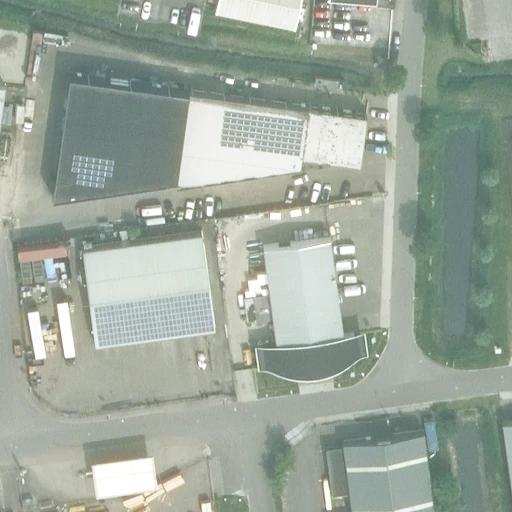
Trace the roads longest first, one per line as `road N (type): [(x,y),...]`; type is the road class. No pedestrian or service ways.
road 1 (unknown): [(0,233),(60,215),(329,169),(408,165)]
road 2 (unclassified): [(399,395),(415,0)]
road 3 (unclassified): [(14,447),(251,416)]
road 4 (unclassified): [(251,416),(399,395)]
road 5 (unclassified): [(0,324),(14,447)]
